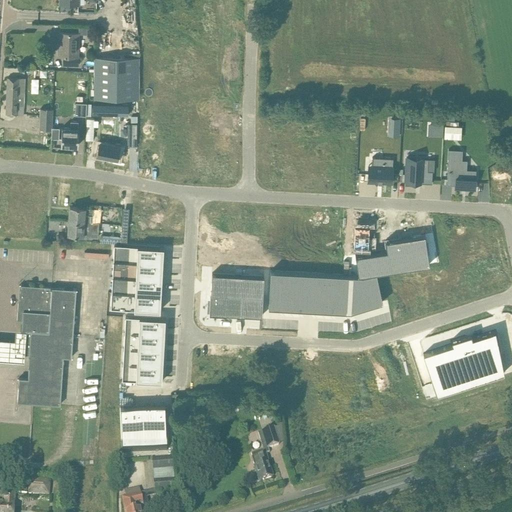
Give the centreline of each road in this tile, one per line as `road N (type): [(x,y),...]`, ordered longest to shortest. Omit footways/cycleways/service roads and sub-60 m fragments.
road 1 (residential): [(511,298),(358,347),(183,336)]
road 2 (residential): [(246,194),(505,211),(511,242)]
road 3 (primary): [(310,511),(511,447)]
road 4 (residential): [(0,166),(194,193)]
road 5 (residential): [(246,194),(253,6)]
road 6 (residential): [(194,193),(183,336)]
